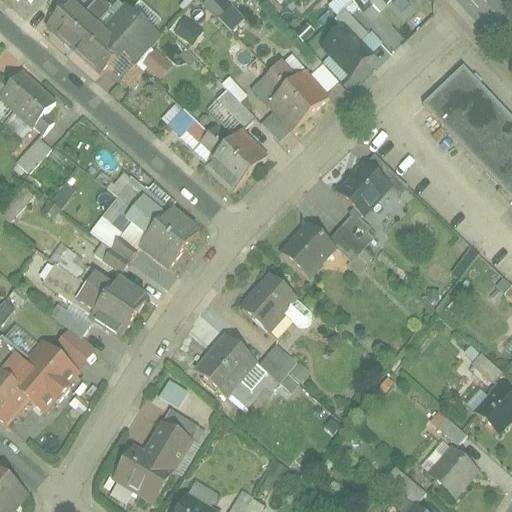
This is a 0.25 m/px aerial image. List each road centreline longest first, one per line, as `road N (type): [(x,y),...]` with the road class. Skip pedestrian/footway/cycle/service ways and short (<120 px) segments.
road 1 (residential): [(244,228),(0,16)]
road 2 (residential): [(472,0),(244,228)]
road 3 (residential): [(244,228),(126,378),(69,490)]
